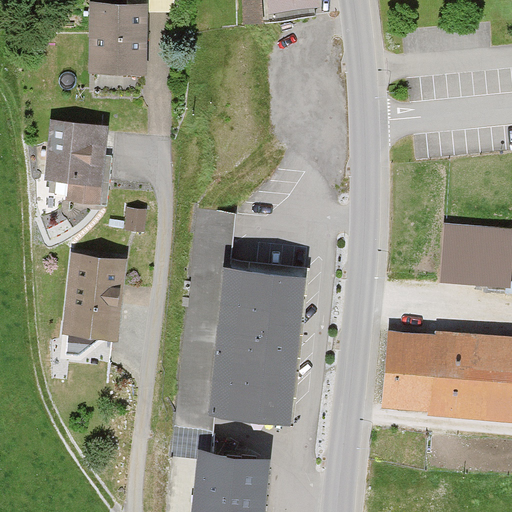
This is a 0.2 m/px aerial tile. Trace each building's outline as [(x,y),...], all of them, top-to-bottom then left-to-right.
[(81,70),(140,69),(138,0),(79,2),(81,70)] [(37,200),(96,204),(102,122),(42,118),(37,200)] [(441,276),(511,280),(511,274),(511,220),(444,217),(441,276)] [(55,331),(111,337),(118,259),(62,253),(55,331)] [(200,407),(281,414),(294,269),(213,262),(200,407)] [(428,333),(382,329),(376,402),(425,405),(424,414),(511,420),(511,335),(429,329),(428,333)] [(212,511),(280,511),(284,465),(217,459),(212,511)]
